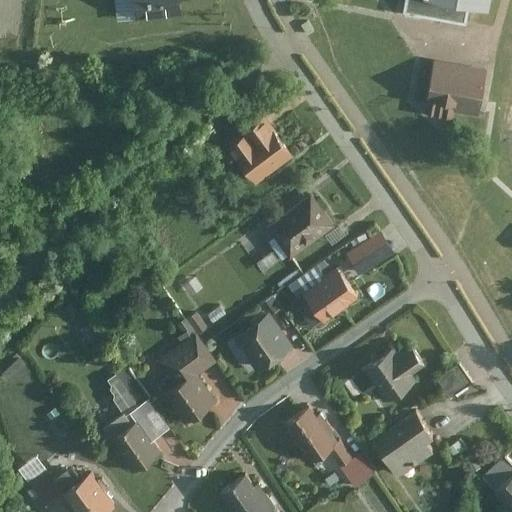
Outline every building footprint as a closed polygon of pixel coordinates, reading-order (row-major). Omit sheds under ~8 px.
[(180,14),(178,0),(129,0),(132,19),(180,14)] [(404,0),(402,11),(467,22),(471,3),(488,7),(489,0),(404,0)] [(492,72),(433,59),(423,103),(483,116),(492,72)] [(253,184),(293,155),(267,120),(227,149),(253,184)] [(77,133),(52,143),(64,171),(88,161),(77,133)] [(290,259),(336,221),(312,192),(266,229),(290,259)] [(390,252),(380,236),(360,248),(370,265),(390,252)] [(354,298),(337,274),(305,297),(322,321),(354,298)] [(293,347),(270,312),(233,337),(256,371),(293,347)] [(196,376),(216,362),(198,335),(158,362),(174,385),(164,391),(185,422),(214,403),(196,376)] [(402,356),(399,351),(355,381),(365,394),(375,387),(385,401),(416,379),(412,373),(423,365),(412,349),(402,356)] [(467,382),(454,365),(436,379),(449,396),(467,382)] [(148,397),(127,369),(108,383),(129,411),(148,397)] [(330,441),(307,408),(285,423),(308,457),(330,441)] [(433,433),(418,411),(374,441),(397,474),(433,449),(425,438),(433,433)] [(155,438),(141,418),(108,441),(131,474),(158,455),(149,442),(155,438)] [(338,464),(347,457),(336,442),(327,449),(338,464)] [(511,467),(511,462),(502,452),(477,476),(489,489),(511,467)] [(108,511),(114,508),(90,470),(75,479),(68,467),(51,478),(72,511),(108,511)] [(510,511),(511,511),(511,467),(489,489),(510,511)] [(38,474),(28,483),(46,505),(57,496),(38,474)] [(270,511),(274,510),(251,474),(221,492),(233,511),(270,511)]
